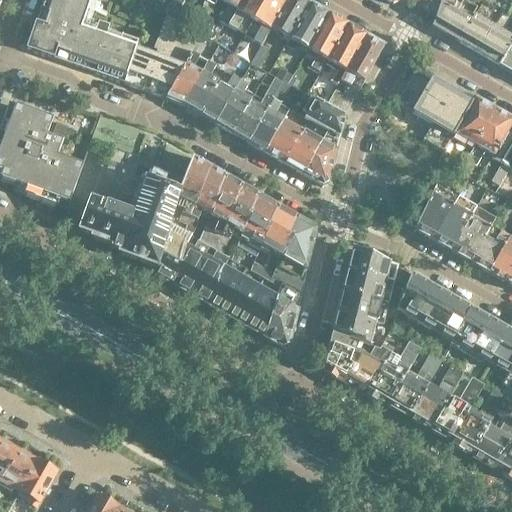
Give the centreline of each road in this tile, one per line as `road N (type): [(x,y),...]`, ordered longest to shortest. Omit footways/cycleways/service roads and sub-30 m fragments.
road 1 (residential): [(340,222),(164,121),(95,103),(67,77),(2,54)]
road 2 (residential): [(295,385),(0,214)]
road 3 (tertiary): [(267,436),(0,284)]
road 4 (residential): [(511,510),(295,385)]
road 5 (residential): [(340,222),(363,122),(406,38)]
road 6 (residential): [(340,222),(511,312)]
road 7 (residential): [(295,385),(340,222)]
road 8 (tertiary): [(402,511),(267,436)]
road 9 (residential): [(511,99),(406,38)]
